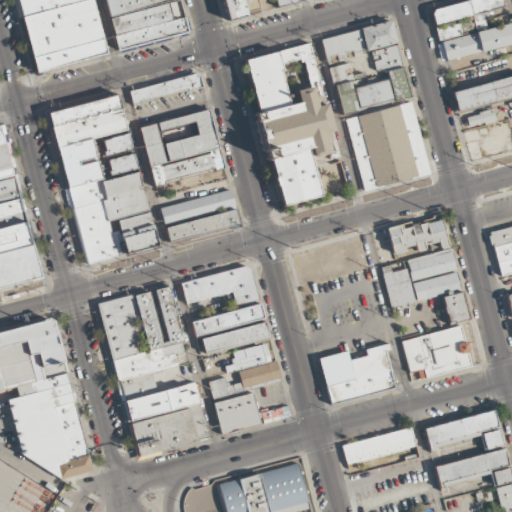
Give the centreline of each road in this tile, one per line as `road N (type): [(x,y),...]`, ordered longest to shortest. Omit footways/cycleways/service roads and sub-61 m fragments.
road 1 (residential): [(118,483),(511,378)]
road 2 (primary): [(118,483),(20,99)]
road 3 (tertiary): [(337,511),(265,242)]
road 4 (primary): [(457,191),(511,395)]
road 5 (tertiary): [(265,242),(214,47)]
road 6 (residential): [(20,99),(214,47)]
road 7 (residential): [(265,242),(72,294)]
road 8 (residential): [(457,191),(265,242)]
road 9 (primary): [(407,0),(457,191)]
road 10 (residential): [(214,47),(387,0)]
